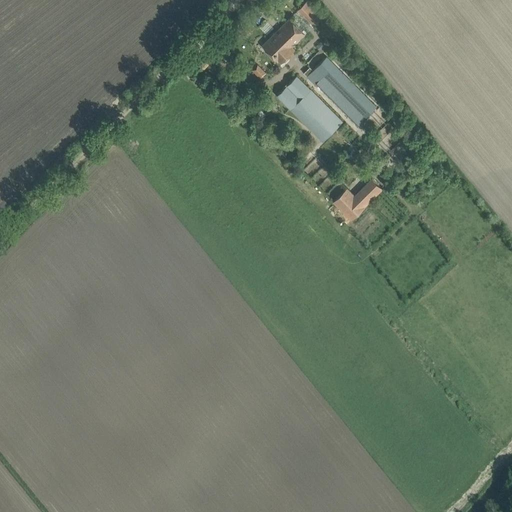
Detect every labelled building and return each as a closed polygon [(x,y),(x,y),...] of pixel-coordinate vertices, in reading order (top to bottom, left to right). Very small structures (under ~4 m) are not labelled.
[(324,15),(309,0),(307,0),(299,8),(315,24),(324,15)] [(279,60),(281,62),(294,50),(291,47),(306,33),(290,17),(262,45),(278,60),(279,60)] [(316,82),(358,124),(376,106),(328,56),(308,77),(315,84),(316,82)] [(252,71),(260,78),(266,72),(258,64),(252,71)] [(342,120),(297,76),(278,95),(323,140),(342,120)] [(334,201),(352,219),(383,188),(373,178),(355,195),(347,188),(334,201)]
